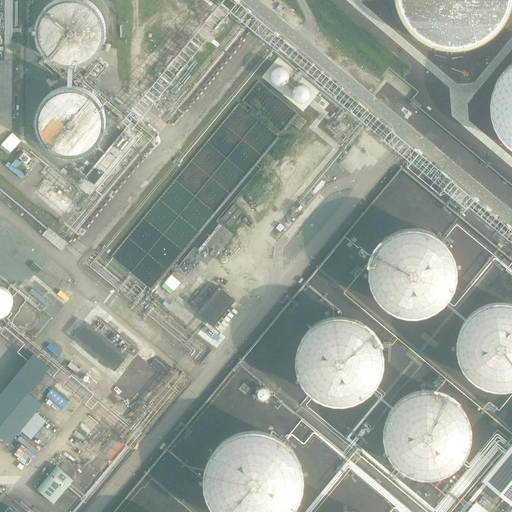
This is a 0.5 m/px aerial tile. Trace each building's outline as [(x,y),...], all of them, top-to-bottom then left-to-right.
[(104,32),(104,31),(103,25),(101,19),(98,13),(94,9),(90,5),(84,2),(80,0),(78,0),(64,0),(63,0),(59,2),(54,5),(49,9),(45,13),(42,19),(40,25),(39,30),(40,36),(41,42),(44,48),(48,53),(53,57),(58,61),(64,63),(70,64),(78,63),(84,61),(89,59),(93,55),(98,50),(101,45),(103,39),(104,32)] [(385,0),(387,11),(395,30),(409,45),(426,54),(446,58),(466,55),(484,46),(498,32),(507,13),(508,0),(385,0)] [(511,147),(511,59),(508,62),(502,68),(497,74),(493,81),(491,89),(489,96),(489,104),(489,112),(491,120),(494,127),(498,134),(503,140),(509,145),(511,147)] [(273,67),(273,81),(289,82),(290,67),(273,67)] [(312,96),(306,83),(293,89),(299,102),(312,96)] [(104,121),(104,115),(102,109),(99,104),(95,98),(89,94),(83,91),(77,89),(71,89),(64,90),(58,92),(53,95),(49,98),(45,103),(42,109),(40,115),(40,121),(40,127),(42,133),(45,139),(49,144),(53,147),(58,150),(64,152),(71,153),(76,153),(80,152),(83,151),(89,148),(95,144),(99,139),(102,133),(104,127),(104,121)] [(226,113),(114,258),(155,290),(266,146),(272,144),(271,140),(274,136),(267,130),(265,133),(259,135),(256,122),(252,128),(249,129),(250,135),(245,136),(241,133),(239,125),(240,124),(239,116),(232,118),(226,113)] [(127,127),(81,184),(93,194),(138,136),(127,127)] [(74,176),(80,182),(85,176),(79,171),(74,176)] [(420,233),(407,231),(392,234),(381,240),(374,247),(368,257),(364,271),(366,287),(372,299),(381,308),(391,313),(407,316),(417,315),(430,310),(440,301),(447,288),(450,275),(448,261),(441,248),(431,239),(420,233)] [(41,269),(33,262),(29,266),(38,273),(41,269)] [(13,301),(13,298),(12,295),(11,293),(9,290),(7,289),(4,287),(0,285),(0,315),(2,315),(5,314),(8,312),(10,310),(11,307),(13,304),(13,301)] [(213,327),(235,300),(219,286),(216,290),(200,309),(197,313),(213,327)] [(37,318),(37,317),(37,315),(36,313),(34,310),(31,308),(28,307),(24,308),(21,310),(19,313),(18,315),(18,317),(18,321),(19,322),(20,324),(23,326),(25,327),(27,327),(30,327),(32,326),(34,324),(36,321),(37,319),(37,318)] [(511,310),(507,309),(494,307),(479,309),(468,315),(461,322),(455,333),(452,346),(453,362),(460,374),(468,383),(478,389),(494,392),(504,391),(511,387),(511,310)] [(349,321),(336,319),(321,322),(310,328),(303,335),(296,346),(293,359),(295,375),(301,387),(310,396),(320,401),(335,404),(346,403),(358,398),(369,389),(376,376),(378,363),(376,349),(369,336),(360,327),(349,321)] [(85,322),(73,336),(114,371),(127,356),(85,322)] [(50,367),(34,353),(0,393),(0,436),(9,443),(35,412),(42,403),(29,392),(50,367)] [(165,366),(156,359),(152,365),(161,371),(165,366)] [(264,387),(258,393),(264,400),(270,395),(264,387)] [(68,401),(52,388),(45,396),(61,409),(68,401)] [(436,399),(422,396),(408,399),(397,405),(389,412),(383,423),(380,436),(382,452),(388,464),(397,473),(406,478),(422,482),(432,480),(445,475),(456,466),(463,453),(465,440),(463,426),(456,413),(447,404),(436,399)] [(511,442),(481,480),(511,506),(511,442)] [(261,445),(248,443),(233,445),(222,451),(215,458),(209,469),(206,482),(207,498),(213,510),(215,511),(281,511),(288,499),(291,486),(289,472),(282,459),(272,450),(261,445)] [(56,466),(35,490),(53,506),(74,481),(56,466)] [(490,511),(478,500),(466,511),(490,511)]
